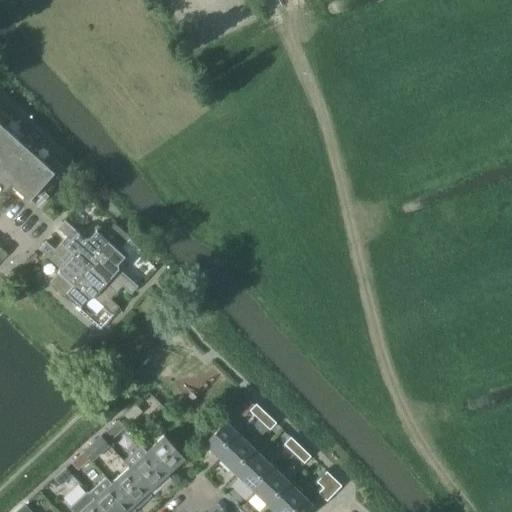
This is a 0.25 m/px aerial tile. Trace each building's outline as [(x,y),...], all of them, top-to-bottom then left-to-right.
[(0,173),(34,203),(65,168),(55,159),(49,166),(30,150),(36,142),(28,135),(22,142),(2,125),(8,118),(1,111),(0,112),(0,173)] [(87,268),(113,240),(121,231),(113,223),(105,232),(99,227),(90,237),(84,237),(65,220),(58,228),(67,236),(60,243),(87,268)] [(113,240),(87,268),(116,292),(122,285),(131,293),(138,285),(119,268),(118,263),(128,252),(120,246),(128,237),(121,231),(113,240)] [(64,294),(87,268),(60,243),(55,248),(46,241),(39,248),(59,266),(59,271),(50,281),(64,294)] [(116,292),(87,268),(64,294),(79,307),(88,297),(93,296),(113,314),(120,306),(111,298),(116,292)] [(259,419),(265,412),(256,403),(249,410),(259,419)] [(135,404),(124,414),(130,422),(142,411),(135,404)] [(265,412),(259,419),(270,429),(276,422),(265,412)] [(220,459),(243,436),(225,419),(203,442),(220,459)] [(125,427),(118,420),(106,430),(113,438),(125,427)] [(146,450),(167,474),(185,457),(164,434),(146,450)] [(109,445),(100,435),(83,451),(92,461),(109,445)] [(295,452),(301,445),(291,435),(285,442),(295,452)] [(243,436),(220,459),(238,476),(260,453),(243,436)] [(146,450),(141,444),(123,460),(128,466),(149,489),(155,484),(159,488),(170,478),(167,474),(146,450)] [(301,445),(295,452),(305,461),(311,454),(301,445)] [(90,459),(83,451),(71,462),(78,469),(90,459)] [(256,493),(277,470),(260,453),(238,476),(256,493)] [(149,489),(128,466),(111,482),(133,506),(137,508),(151,495),(149,489)] [(72,474),(65,467),(54,478),(60,485),(72,474)] [(342,483),(328,469),(318,480),(325,486),(320,491),(328,499),(342,483)] [(277,470),(256,493),(273,509),(295,486),(277,470)] [(111,482),(106,476),(88,492),(106,511),(131,511),(135,509),(111,482)] [(295,486),(273,509),(275,511),(303,511),(313,503),(295,486)] [(106,511),(88,492),(87,490),(69,507),(73,511),(106,511)]
